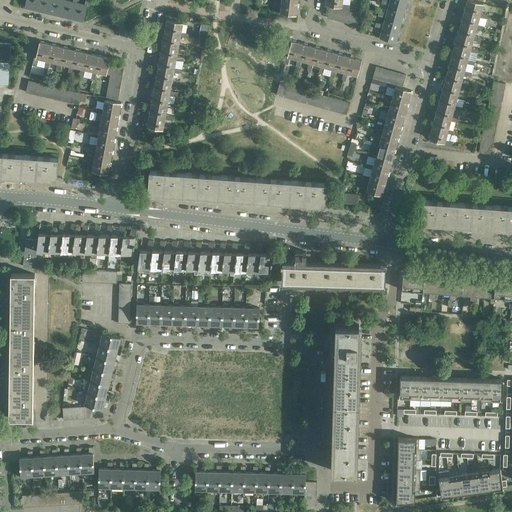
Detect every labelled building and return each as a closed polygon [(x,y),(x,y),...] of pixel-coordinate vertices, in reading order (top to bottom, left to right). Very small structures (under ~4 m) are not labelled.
[(26,0),(24,7),(36,10),(38,0),(26,0)] [(38,0),(36,10),(48,13),(50,0),(38,0)] [(50,0),(48,13),(60,15),(63,0),(64,0),(65,0),(50,0)] [(64,0),(63,0),(60,15),(71,18),(75,2),(77,3),(77,0),(73,0),(73,2),(65,0),(64,0)] [(75,2),(71,18),(83,21),(87,5),(89,6),(89,0),(85,0),(85,5),(77,3),(75,2)] [(273,0),(273,2),(281,3),(280,12),(280,13),(296,14),(298,3),(281,1),(281,0),(273,0)] [(325,0),(325,4),(329,5),(337,6),(341,6),(341,9),(342,9),(349,9),(350,5),(342,4),(342,0),(325,0)] [(389,5),(387,11),(386,14),(402,18),(405,6),(389,2),(389,0),(381,0),(381,2),(389,5)] [(473,0),(466,0),(464,10),(480,15),(479,17),(487,18),(488,14),(481,12),(483,3),(473,0)] [(337,6),(329,5),(327,18),(334,19),(337,6)] [(337,6),(334,19),(339,21),(342,9),(341,9),(341,6),(337,6)] [(342,9),(339,21),(345,22),(349,9),(342,9)] [(349,9),(345,22),(351,24),(354,12),(349,11),(349,9)] [(464,10),(461,22),(477,27),(476,29),(484,29),(485,26),(477,24),(479,17),(480,15),(464,10)] [(385,16),(384,23),(383,25),(399,30),(402,18),(386,14),(387,11),(379,11),(378,14),(385,16)] [(354,12),(351,24),(357,25),(360,14),(354,12)] [(183,22),(167,19),(165,31),(180,34),(180,36),(188,37),(189,34),(181,32),(183,22)] [(382,28),(380,37),(395,42),(399,30),(383,25),(384,23),(376,22),(375,26),(382,28)] [(477,27),(461,22),(458,33),(474,38),(473,40),(481,41),(482,38),(474,35),(476,29),(477,27)] [(180,34),(165,31),(163,43),(178,46),(178,48),(186,49),(187,45),(179,44),(180,36),(180,34)] [(474,38),(458,33),(454,45),(470,49),(470,51),(477,53),(478,49),(471,47),(473,40),(474,38)] [(0,58),(10,59),(11,43),(0,41),(0,58)] [(34,57),(32,64),(36,65),(38,58),(46,60),(47,60),(51,44),(39,41),(35,57),(34,57)] [(299,59),(303,44),(291,41),(287,56),(285,55),(283,63),(288,64),(290,57),(297,59),(299,59)] [(178,46),(163,43),(160,55),(176,58),(176,60),(184,61),(185,57),(177,55),(178,48),(178,46)] [(47,60),(46,60),(45,67),(48,68),(50,61),(57,62),(59,63),(63,47),(51,44),(47,60)] [(315,47),(303,44),(299,59),(297,59),(295,66),(299,67),(301,60),(309,62),(310,62),(315,47)] [(470,49),(454,45),(451,56),(467,61),(467,63),(474,64),(475,61),(468,59),(470,51),(470,49)] [(59,63),(57,62),(56,70),(60,71),(62,63),(69,65),(71,65),(75,50),(63,47),(59,63)] [(310,62),(309,62),(307,69),(311,71),(313,63),(320,65),(322,66),(327,50),(315,47),(310,62)] [(86,52),(75,50),(71,65),(69,65),(68,73),(71,74),(73,66),(81,67),(83,68),(86,52)] [(322,66),(320,65),(319,73),(322,74),(325,66),(332,68),(334,69),(338,53),(327,50),(322,66)] [(98,55),(86,52),(83,68),(81,67),(80,76),(83,76),(85,69),(93,70),(94,71),(98,55)] [(334,69),(332,68),(330,76),(334,77),(336,70),(343,71),(345,72),(350,56),(338,53),(334,69)] [(94,71),(93,70),(91,78),(95,79),(97,72),(107,74),(108,68),(109,62),(110,58),(98,55),(94,71)] [(160,55),(158,67),(174,70),(174,72),(182,73),(182,69),(174,67),(176,60),(176,58),(160,55)] [(345,72),(343,71),(342,79),(345,80),(348,73),(357,75),(361,59),(350,56),(345,72)] [(451,56),(448,67),(464,72),(464,74),(471,76),(472,72),(465,70),(467,63),(467,61),(451,56)] [(8,80),(10,63),(0,61),(0,83),(8,85),(8,80)] [(109,62),(108,68),(123,71),(124,65),(109,62)] [(376,66),(373,77),(379,79),(382,67),(376,66)] [(158,67),(156,78),(172,81),(171,84),(180,85),(180,81),(172,79),(174,72),(174,70),(158,67)] [(382,67),(379,79),(384,81),(388,69),(382,67)] [(464,72),(448,67),(445,79),(461,84),(460,86),(468,87),(469,84),(462,82),(464,74),(464,72)] [(108,68),(107,74),(110,74),(122,77),(123,71),(108,68)] [(384,81),(388,82),(390,82),(394,70),(388,69),(384,81)] [(390,82),(396,84),(400,72),(394,70),(390,82)] [(396,84),(396,85),(402,87),(406,74),(400,72),(396,84)] [(110,74),(109,80),(121,83),(122,77),(110,74)] [(172,81),(156,78),(154,90),(169,93),(169,96),(177,97),(178,93),(170,91),(171,84),(172,81)] [(461,84),(445,79),(442,91),(458,95),(457,98),(465,99),(466,96),(458,93),(460,86),(461,84)] [(34,82),(28,80),(26,92),(32,93),(34,82)] [(109,80),(108,86),(120,89),(121,83),(109,80)] [(494,81),(492,87),(504,90),(506,83),(494,81)] [(34,82),(32,93),(38,95),(40,83),(34,82)] [(396,84),(390,82),(388,82),(387,86),(395,88),(393,96),(392,97),(408,101),(411,89),(402,87),(396,85),(396,84)] [(40,83),(38,95),(44,96),(46,84),(40,83)] [(276,94),(277,94),(282,96),(285,85),(279,83),(276,94)] [(46,84),(44,96),(50,97),(52,86),(46,84)] [(285,85),(282,96),(288,97),(291,86),(285,85)] [(52,86),(50,97),(56,99),(58,87),(52,86)] [(108,86),(106,92),(119,95),(120,89),(108,86)] [(291,86),(288,97),(294,99),(297,88),(291,86)] [(58,87),(56,99),(62,100),(64,89),(58,87)] [(492,87),(491,93),(503,95),(504,90),(492,87)] [(297,88),(294,99),(300,101),(303,89),(297,88)] [(64,89),(62,100),(68,101),(70,90),(64,89)] [(303,89),(300,101),(306,102),(309,91),(303,89)] [(70,90),(68,101),(74,103),(76,92),(70,90)] [(169,93),(154,90),(152,102),(167,105),(167,107),(175,108),(176,105),(168,103),(169,96),(169,93)] [(309,91),(306,102),(312,104),(315,93),(309,91)] [(442,91),(438,103),(454,107),(454,109),(461,111),(462,107),(465,99),(457,98),(458,95),(442,91)] [(76,92),(74,103),(79,104),(80,100),(82,93),(76,92)] [(106,92),(106,97),(106,98),(118,101),(119,95),(106,92)] [(315,93),(312,104),(317,106),(321,94),(315,93)] [(491,93),(490,99),(502,101),(503,95),(491,93)] [(321,94),(317,106),(323,107),(327,96),(321,94)] [(391,100),(390,107),(389,108),(405,113),(408,101),(392,97),(393,96),(385,94),(384,97),(391,100)] [(106,98),(106,97),(98,96),(97,100),(105,101),(104,109),(103,111),(119,114),(121,101),(118,101),(106,98)] [(327,96),(323,107),(329,109),(332,98),(327,96)] [(332,98),(329,109),(335,111),(338,99),(332,98)] [(338,99),(335,111),(341,112),(344,101),(338,99)] [(490,99),(489,105),(500,107),(502,101),(490,99)] [(344,101),(341,112),(347,114),(350,102),(344,101)] [(152,102),(150,114),(165,117),(165,119),(173,120),(174,116),(166,115),(167,107),(167,105),(152,102)] [(454,107),(438,103),(435,114),(451,119),(451,121),(458,122),(459,119),(452,116),(454,109),(454,107)] [(388,111),(386,118),(386,120),(402,124),(405,113),(389,108),(390,107),(382,105),(381,109),(388,111)] [(489,105),(487,111),(499,113),(500,107),(489,105)] [(103,111),(104,109),(96,108),(95,112),(103,113),(101,121),(101,122),(117,125),(119,114),(103,111)] [(487,111),(486,116),(498,119),(499,113),(487,111)] [(150,114),(147,125),(147,126),(163,129),(163,131),(171,132),(171,128),(164,126),(165,119),(165,117),(150,114)] [(451,119),(435,114),(432,126),(448,130),(447,132),(455,134),(456,130),(448,128),(451,121),(451,119)] [(486,116),(485,122),(497,125),(498,119),(486,116)] [(385,123),(383,130),(383,132),(398,136),(402,124),(386,120),(386,118),(378,117),(378,121),(385,123)] [(80,119),(73,118),(72,126),(79,127),(80,119)] [(101,122),(101,121),(94,120),(93,123),(101,125),(99,132),(99,134),(115,137),(117,125),(101,122)] [(485,122),(484,128),(495,131),(497,125),(485,122)] [(448,130),(432,126),(429,138),(444,142),(444,144),(451,146),(453,142),(445,139),(447,132),(448,130)] [(484,128),(482,134),(494,137),(495,131),(484,128)] [(382,134),(380,142),(380,143),(395,148),(398,136),(383,132),(383,130),(375,129),(374,132),(382,134)] [(99,134),(99,132),(91,132),(91,135),(98,137),(97,144),(97,146),(113,149),(115,137),(99,134)] [(482,134),(481,140),(493,142),(494,137),(482,134)] [(372,140),(369,152),(377,153),(376,155),(392,159),(395,148),(380,143),(380,142),(372,140)] [(481,140),(480,146),(492,148),(493,142),(481,140)] [(97,146),(97,144),(89,143),(88,147),(96,149),(95,156),(94,158),(110,160),(113,149),(97,146)] [(480,146),(479,152),(490,154),(492,148),(480,146)] [(0,152),(0,176),(1,176),(1,175),(15,176),(17,154),(0,152)] [(375,157),(373,165),(373,167),(389,171),(392,159),(376,155),(377,153),(369,152),(368,155),(375,157)] [(17,154),(15,176),(29,177),(29,178),(36,179),(36,178),(57,179),(58,157),(17,154)] [(94,158),(95,156),(87,155),(86,159),(94,160),(92,170),(100,171),(108,173),(110,160),(94,158)] [(372,169),(370,176),(370,178),(385,182),(389,171),(373,167),(373,165),(366,163),(365,167),(372,169)] [(179,172),(149,170),(148,192),(156,192),(156,194),(163,194),(163,193),(177,194),(179,172)] [(179,172),(177,194),(191,195),(191,196),(198,197),(198,196),(212,197),(214,174),(179,172)] [(214,174),(212,197),(227,198),(227,199),(233,199),(233,198),(248,199),(250,177),(214,174)] [(370,178),(370,176),(362,175),(361,178),(369,181),(367,190),(382,195),(385,182),(370,178)] [(250,177),(248,199),(262,200),(262,202),(270,202),(270,201),(283,202),(285,180),(250,177)] [(285,180),(283,202),(297,203),(297,204),(304,205),(304,203),(325,205),(326,183),(285,180)] [(359,193),(341,192),(340,201),(358,203),(359,193)] [(422,200),(420,222),(428,223),(428,224),(435,224),(435,223),(449,224),(451,202),(422,200)] [(451,202),(449,224),(463,225),(463,226),(470,227),(470,226),(484,227),(486,204),(451,202)] [(511,206),(486,204),(484,227),(499,228),(499,229),(506,230),(506,228),(511,228),(511,206)] [(101,225),(96,224),(95,229),(93,235),(87,234),(87,235),(85,252),(85,251),(91,252),(91,257),(96,257),(97,253),(100,234),(101,225)] [(137,226),(132,225),(132,230),(130,236),(124,235),(124,236),(121,253),(122,254),(122,252),(130,253),(129,258),(133,258),(133,254),(134,254),(137,226)] [(38,239),(37,250),(49,251),(49,250),(51,234),(39,232),(38,239)] [(51,234),(49,250),(61,252),(63,234),(51,233),(51,234)] [(63,233),(63,234),(61,252),(61,251),(70,252),(69,256),(72,257),(73,252),(75,235),(63,233)] [(75,234),(75,235),(73,252),(74,251),(82,252),(81,257),(85,257),(85,252),(87,235),(75,234)] [(111,236),(100,234),(97,253),(98,252),(106,253),(106,257),(109,258),(109,253),(111,236)] [(112,234),(111,236),(109,253),(110,253),(110,252),(118,253),(117,258),(121,258),(121,253),(124,236),(112,234)] [(23,265),(35,267),(37,250),(38,239),(27,238),(23,265)] [(152,251),(141,249),(140,249),(138,267),(145,268),(144,272),(150,273),(150,268),(153,250),(152,250),(152,251)] [(281,281),(282,281),(385,285),(385,266),(378,266),(379,262),(369,262),(369,265),(356,265),(356,261),(346,261),(345,265),(310,263),(310,256),(310,252),(307,252),(307,251),(302,251),(302,249),(295,249),(295,263),(281,262),(281,265),(282,265),(281,281)] [(164,251),(153,250),(150,268),(151,268),(151,267),(157,268),(156,273),(162,273),(162,269),(163,269),(165,250),(164,251)] [(176,252),(165,250),(163,269),(163,268),(171,269),(170,273),(174,273),(174,269),(177,250),(176,252)] [(189,252),(177,250),(174,269),(175,269),(175,268),(183,269),(182,273),(186,274),(186,269),(189,252)] [(201,252),(189,251),(189,252),(186,269),(187,269),(187,268),(195,269),(194,274),(198,274),(198,270),(201,252)] [(210,275),(210,270),(213,253),(201,251),(201,252),(198,270),(198,273),(210,275)] [(213,251),(213,253),(210,270),(211,270),(211,269),(219,270),(218,274),(222,275),(222,270),(225,253),(213,251)] [(237,253),(225,251),(225,252),(225,253),(222,270),(223,270),(223,269),(231,270),(231,275),(234,275),(234,271),(235,271),(237,253)] [(249,253),(237,252),(237,253),(235,271),(235,269),(243,270),(243,275),(246,276),(247,271),(248,262),(249,253)] [(249,253),(248,262),(247,271),(247,270),(255,271),(255,275),(258,276),(259,271),(261,254),(249,252),(249,253)] [(261,253),(261,254),(259,271),(259,270),(267,271),(267,276),(270,276),(271,271),(271,272),(273,254),(261,253)] [(402,284),(402,289),(423,291),(425,273),(405,271),(405,274),(403,274),(402,284)] [(11,273),(11,310),(34,310),(35,273),(11,273)] [(425,273),(423,291),(430,292),(429,298),(432,298),(434,274),(425,273)] [(434,274),(432,298),(435,298),(436,292),(443,293),(444,275),(434,274)] [(444,275),(443,293),(450,293),(449,299),(453,300),(454,275),(444,275)] [(454,275),(453,300),(456,300),(456,294),(463,294),(465,276),(454,275)] [(465,276),(463,294),(471,295),(470,301),(473,301),(475,277),(465,276)] [(475,277),(473,301),(476,301),(477,295),(484,296),(485,278),(475,277)] [(485,278),(484,296),(491,297),(491,303),(494,303),(494,297),(495,279),(485,278)] [(506,280),(495,279),(494,297),(505,298),(506,280)] [(150,302),(149,326),(149,322),(156,323),(156,326),(161,326),(162,302),(161,302),(161,304),(155,304),(155,296),(150,296),(150,302)] [(137,301),(136,322),(144,322),(144,326),(149,326),(150,302),(149,302),(149,304),(142,303),(142,301),(137,301)] [(167,302),(162,302),(161,326),(161,323),(168,323),(168,327),(173,327),(174,302),(173,302),(173,304),(167,304),(167,302)] [(174,302),(173,327),(173,323),(181,323),(181,327),(185,327),(186,303),(186,305),(179,304),(179,303),(174,302)] [(197,328),(198,303),(198,305),(191,305),(191,303),(186,303),(185,327),(186,327),(186,324),(193,324),(193,327),(197,328)] [(197,328),(198,328),(198,324),(205,324),(205,328),(210,328),(210,303),(210,305),(203,305),(203,303),(198,303),(197,328)] [(215,303),(210,303),(210,328),(210,324),(217,324),(217,328),(222,328),(223,304),(222,304),(222,306),(215,305),(215,303)] [(227,304),(223,304),(222,328),(222,324),(229,325),(229,328),(234,329),(235,304),(234,304),(234,306),(227,306),(227,304)] [(240,304),(235,304),(234,329),(234,325),(241,325),(241,329),(246,329),(247,304),(247,306),(240,306),(240,304)] [(252,304),(247,304),(246,329),(247,329),(247,325),(254,325),(254,329),(259,330),(259,307),(252,306),(252,304)] [(11,310),(10,346),(34,346),(34,310),(11,310)] [(331,469),(331,470),(332,470),(354,471),(358,358),(360,359),(361,342),(358,342),(359,324),(335,324),(338,324),(338,341),(335,341),(334,341),(334,358),(337,358),(334,469),(331,469)] [(99,339),(97,344),(121,350),(121,349),(118,348),(120,342),(123,343),(125,338),(103,332),(101,339),(99,339)] [(96,351),(94,356),(119,362),(119,361),(115,360),(116,354),(120,355),(121,350),(97,344),(99,345),(98,351),(96,351)] [(10,346),(10,382),(33,382),(34,346),(10,346)] [(93,363),(92,368),(112,372),(114,365),(117,366),(119,362),(94,356),(96,357),(95,363),(93,363)] [(90,375),(88,379),(112,386),(113,385),(109,384),(111,377),(114,378),(116,373),(112,372),(92,368),(91,368),(93,368),(92,375),(90,375)] [(400,376),(399,399),(410,399),(411,376),(400,376)] [(410,399),(410,405),(420,406),(420,400),(421,376),(411,376),(410,399)] [(421,376),(420,400),(430,400),(431,377),(421,376)] [(431,377),(430,400),(441,400),(441,377),(431,377)] [(451,401),(452,377),(441,377),(441,400),(451,401)] [(461,401),(462,378),(452,377),(451,401),(452,396),(460,396),(460,401),(461,401)] [(471,401),(472,378),(462,378),(461,401),(471,401)] [(481,402),(482,378),(472,378),(471,401),(472,401),(472,399),(481,399),(481,402)] [(492,402),(492,379),(482,378),(481,402),(492,402)] [(87,387),(86,391),(110,397),(106,396),(108,389),(111,390),(112,386),(88,379),(88,380),(91,380),(89,387),(87,387)] [(503,397),(503,379),(492,379),(492,402),(492,397),(503,397)] [(33,382),(10,382),(9,418),(33,419),(33,382)] [(82,404),(84,404),(95,407),(103,409),(105,401),(108,402),(110,397),(86,391),(85,392),(88,392),(86,399),(84,398),(82,404)] [(84,404),(84,406),(86,406),(87,418),(92,417),(95,407),(84,404)] [(419,448),(419,438),(398,437),(398,448),(421,449),(421,448),(419,448)] [(89,453),(81,453),(80,453),(82,472),(94,471),(94,473),(93,453),(93,446),(88,447),(89,453)] [(81,447),(76,447),(77,454),(69,454),(68,454),(70,473),(82,472),(80,453),(81,453),(81,447)] [(69,448),(64,448),(64,454),(57,455),(56,455),(57,473),(70,473),(68,454),(69,454),(69,448)] [(421,459),(421,449),(398,448),(397,458),(421,459)] [(44,449),(40,450),(40,456),(33,456),(32,456),(33,475),(45,474),(44,456),(45,456),(44,449)] [(57,449),(52,449),(52,455),(45,456),(44,456),(45,474),(57,473),(56,455),(57,455),(57,449)] [(32,451),(28,451),(28,457),(19,457),(21,476),(33,475),(32,456),(33,456),(32,451)] [(415,469),(416,460),(421,460),(421,459),(397,458),(397,469),(420,469),(415,469)] [(99,468),(98,488),(99,488),(98,486),(111,487),(111,468),(112,468),(113,462),(108,462),(108,468),(99,468)] [(111,468),(111,487),(123,487),(124,468),(125,462),(120,462),(120,468),(112,468),(111,468)] [(124,468),(123,487),(135,487),(136,469),(137,468),(137,463),(132,462),(132,468),(124,468)] [(149,463),(144,463),(144,469),(137,468),(136,469),(135,487),(148,488),(148,469),(149,469),(149,463)] [(161,463),(156,463),(156,469),(149,469),(148,469),(148,488),(160,488),(161,469),(161,463)] [(204,470),(195,470),(195,489),(207,489),(208,470),(209,470),(209,464),(204,464),(204,470)] [(208,470),(207,489),(220,489),(220,471),(221,471),(221,465),(216,465),(216,471),(209,470),(208,470)] [(220,471),(220,489),(232,490),(232,471),(233,471),(233,465),(229,465),(229,471),(221,471),(220,471)] [(232,471),(232,490),(244,490),(244,472),(245,472),(246,465),(241,465),(241,471),(233,471),(232,471)] [(492,488),(489,465),(479,466),(482,489),(492,488)] [(489,465),(492,488),(503,486),(502,480),(500,469),(500,468),(490,470),(489,465)] [(245,472),(244,472),(244,490),(256,491),(257,472),(258,472),(258,466),(253,466),(253,472),(245,472)] [(265,472),(258,472),(257,472),(256,491),(268,491),(269,472),(270,472),(270,467),(265,466),(265,472)] [(482,489),(479,466),(478,466),(479,471),(469,473),(472,491),(482,489)] [(282,467),(277,467),(277,473),(270,472),(269,472),(268,491),(281,491),(281,473),(282,473),(282,467)] [(294,467),(290,467),(289,473),(282,473),(281,473),(281,491),(293,492),(293,473),(294,473),(294,467)] [(293,473),(293,492),(305,492),(305,487),(306,481),(306,474),(307,474),(307,468),(302,467),(302,473),(294,473),(293,473)] [(420,480),(420,469),(397,469),(397,479),(420,480)] [(472,491),(469,473),(459,474),(462,492),(472,491)] [(462,492),(459,474),(449,475),(452,494),(462,492)] [(452,494),(449,475),(438,477),(440,489),(441,495),(452,494)] [(420,490),(420,480),(397,479),(396,489),(420,490)] [(420,490),(396,489),(396,502),(414,499),(415,490),(420,490)]
